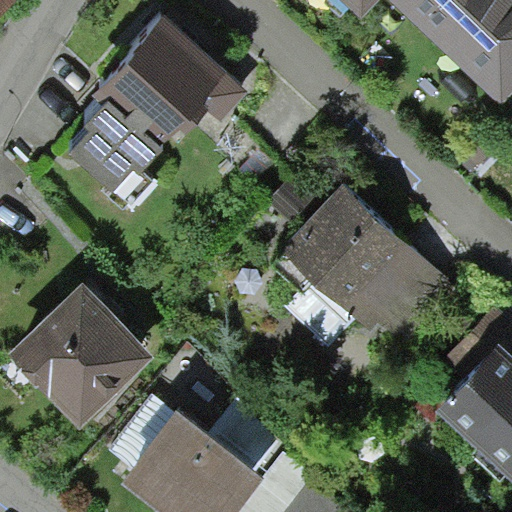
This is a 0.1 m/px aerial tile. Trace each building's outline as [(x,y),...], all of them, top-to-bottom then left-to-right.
[(218,61),(226,53),(171,0),(156,0),(90,69),(103,81),(85,100),(92,107),(69,132),(127,188),(152,163),(139,151),(160,129),(157,125),(175,106),(185,115),(200,99),(216,115),(244,86),(218,61)] [(511,81),(511,0),(339,0),(342,2),(343,0),(403,0),(500,94),(511,81)] [(398,328),(454,270),(347,169),(322,195),(293,167),(265,197),(293,223),(267,250),(297,278),(282,294),(329,338),(358,307),(372,320),(380,311),(398,328)] [(80,406),(154,335),(82,262),(9,333),(80,406)] [(500,466),(511,454),(511,328),(499,315),(485,329),(475,318),(444,349),(455,361),(435,382),(484,431),(474,441),(500,466)] [(196,511),(217,511),(265,449),(176,385),(122,452),(196,511)]
